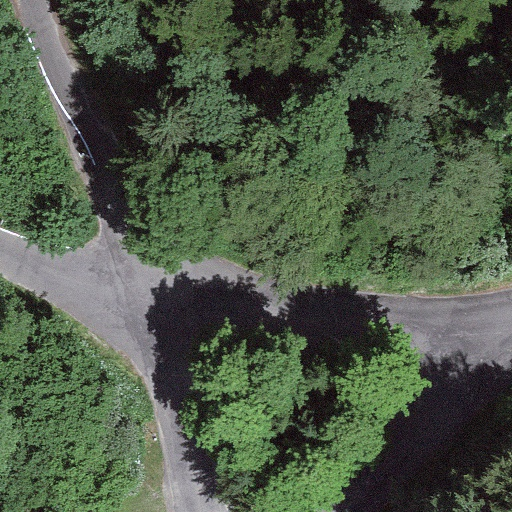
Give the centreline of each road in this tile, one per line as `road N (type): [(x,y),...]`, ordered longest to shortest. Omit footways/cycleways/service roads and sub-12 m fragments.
road 1 (unclassified): [(511,308),(371,313),(260,299),(132,268)]
road 2 (unclassified): [(132,268),(101,145),(39,0)]
road 3 (unclassified): [(201,511),(177,382),(132,268)]
road 4 (unclassified): [(511,347),(338,511)]
road 5 (track): [(132,268),(0,246)]
